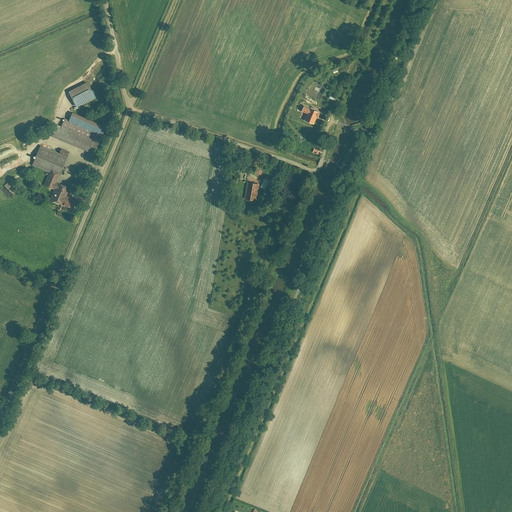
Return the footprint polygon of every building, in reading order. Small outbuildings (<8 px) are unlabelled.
[(95,98),(87,82),(67,92),(76,108),(95,98)] [(311,107),(304,105),(302,112),(307,114),(305,121),(314,125),(317,117),(318,118),(320,113),(311,109),(311,107)] [(105,127),(72,113),(68,120),(64,119),(61,127),(56,125),(51,137),(93,155),(105,127)] [(59,153),(40,145),(32,166),(49,173),(59,177),(67,156),(68,152),(61,149),(59,153)] [(56,183),(59,177),(49,173),(44,186),(54,190),(49,200),(72,210),(76,200),(67,196),(70,188),(56,183)] [(267,189),(270,180),(264,179),(261,187),(267,189)] [(17,191),(8,182),(5,185),(13,194),(17,191)] [(257,202),(259,184),(247,182),(244,200),(257,202)]
